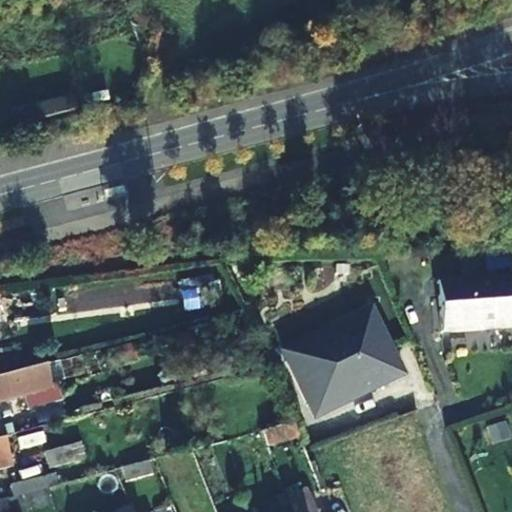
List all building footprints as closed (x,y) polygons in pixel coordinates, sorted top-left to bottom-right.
[(62,93),(14,114),(21,130),(69,109),(62,93)] [(511,280),(449,284),(453,337),(511,333),(511,280)] [(382,311),(294,350),(323,419),(412,379),(382,311)] [(0,401),(37,391),(64,384),(58,361),(25,370),(6,375),(4,376),(0,376),(0,401)] [(64,384),(37,391),(41,406),(69,399),(64,384)] [(261,434),(267,449),(297,436),(291,421),(261,434)] [(2,438),(0,438),(0,467),(7,466),(6,461),(8,460),(2,438)] [(42,451),(46,468),(82,461),(79,444),(42,451)] [(35,454),(8,460),(6,461),(7,466),(11,480),(40,473),(35,454)] [(200,467),(206,500),(224,496),(217,464),(200,467)] [(5,498),(10,511),(16,511),(16,509),(52,500),(47,487),(44,488),(5,498)] [(10,511),(5,498),(0,499),(0,511),(10,511)]
